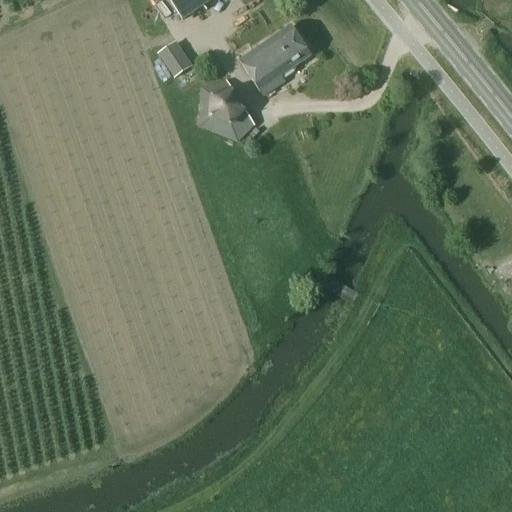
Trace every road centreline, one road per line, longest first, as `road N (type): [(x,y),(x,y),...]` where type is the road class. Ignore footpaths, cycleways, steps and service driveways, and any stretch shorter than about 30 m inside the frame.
road 1 (track): [(511,375),(402,242),(350,336),(263,448),(173,511)]
road 2 (secondary): [(511,143),(405,0)]
